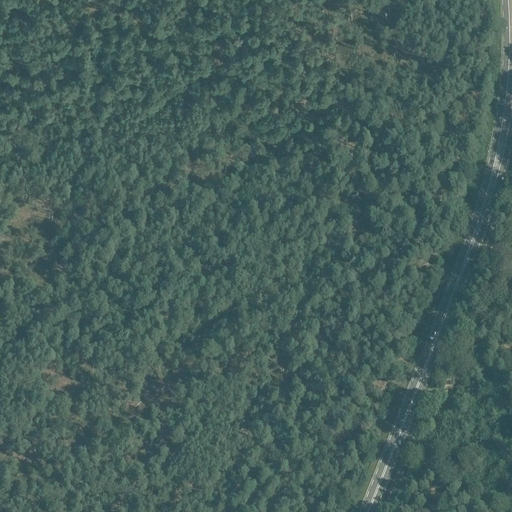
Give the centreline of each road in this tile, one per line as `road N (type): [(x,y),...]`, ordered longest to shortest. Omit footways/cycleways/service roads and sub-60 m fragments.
road 1 (primary): [(368,511),(466,258)]
road 2 (primary): [(504,0),(495,143),(466,258)]
road 3 (primary): [(466,258),(511,129)]
